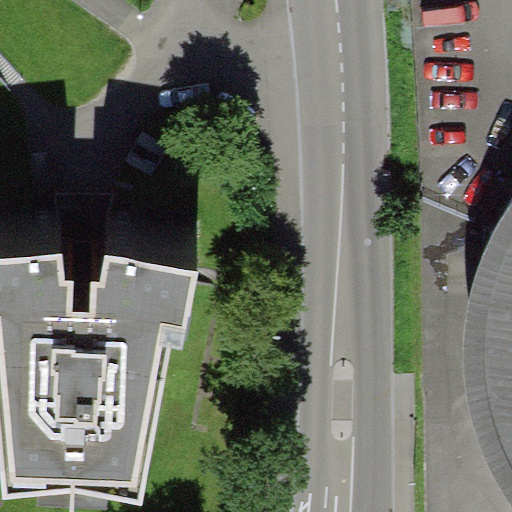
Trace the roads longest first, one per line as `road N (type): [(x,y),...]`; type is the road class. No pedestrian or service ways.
road 1 (secondary): [(330,511),(344,104),(335,0)]
road 2 (unknown): [(511,82),(471,142),(448,211),(440,329),(447,436),(466,511)]
